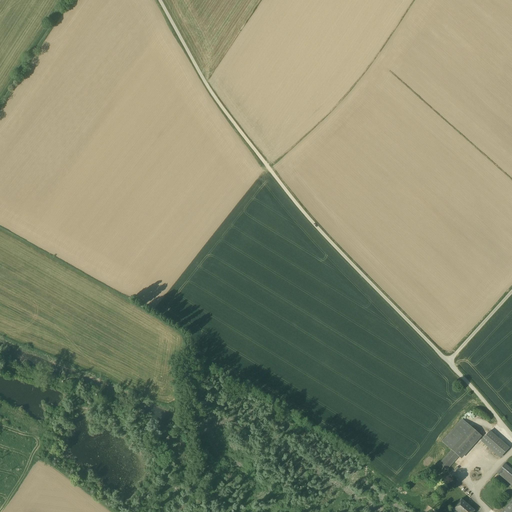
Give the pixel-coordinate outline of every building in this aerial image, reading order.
[(462,420),(442,442),(451,450),(471,427),(462,420)] [(471,427),(451,450),(459,457),(479,434),(471,427)] [(509,448),(490,431),(482,440),(501,457),(509,448)] [(452,451),(440,464),(446,470),(458,456),(459,457),(451,450),(452,451)] [(511,469),(505,463),(497,473),(502,477),(511,485),(511,469)] [(473,511),(466,505),(467,504),(461,499),(454,508),(455,507),(460,511),(472,511),(474,511),(474,510),(473,511)] [(511,511),(511,500),(501,511),(511,511)]
